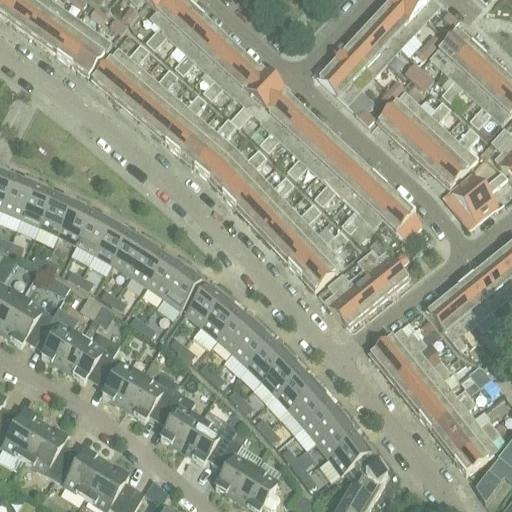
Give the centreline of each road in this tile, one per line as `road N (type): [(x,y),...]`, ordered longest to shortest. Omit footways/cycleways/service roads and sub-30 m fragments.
road 1 (residential): [(335,361),(191,209),(0,52)]
road 2 (residential): [(206,511),(101,421),(0,359)]
road 3 (residential): [(469,253),(426,201),(295,82)]
road 4 (residential): [(451,511),(335,361)]
road 5 (residential): [(335,361),(469,253)]
